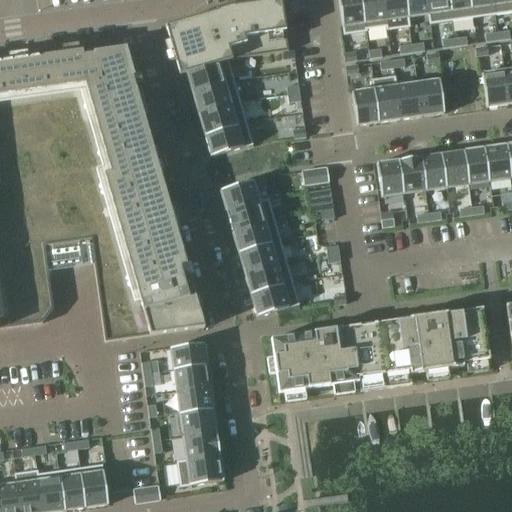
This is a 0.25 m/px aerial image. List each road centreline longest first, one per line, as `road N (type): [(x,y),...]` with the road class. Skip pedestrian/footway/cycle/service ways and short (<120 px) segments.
road 1 (residential): [(145,511),(258,494),(230,332),(134,10)]
road 2 (residential): [(511,248),(354,271),(339,169),(343,144)]
road 3 (unknown): [(354,271),(354,327),(491,309)]
road 4 (residential): [(511,119),(343,144)]
road 5 (residential): [(343,144),(322,0)]
road 6 (residential): [(0,30),(134,10)]
road 7 (unknown): [(230,332),(354,327)]
